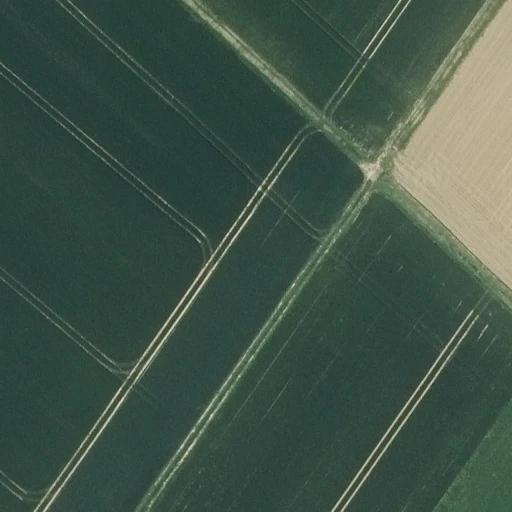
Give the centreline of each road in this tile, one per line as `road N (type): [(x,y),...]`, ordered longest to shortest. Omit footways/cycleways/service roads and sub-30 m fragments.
road 1 (track): [(160,511),(511,9)]
road 2 (track): [(181,0),(511,306)]
